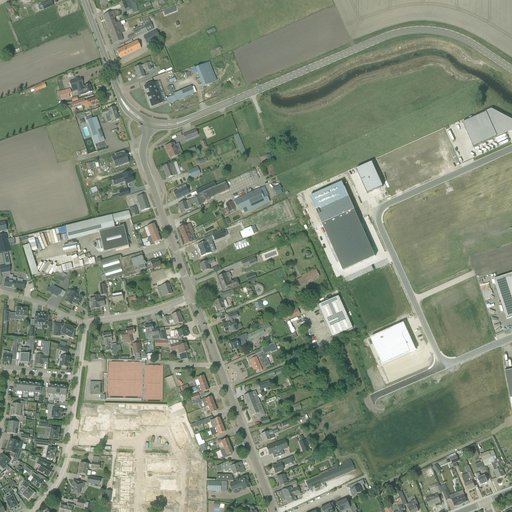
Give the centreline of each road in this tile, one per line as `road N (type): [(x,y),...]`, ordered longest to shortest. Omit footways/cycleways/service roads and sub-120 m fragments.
road 1 (secondary): [(198,115),(410,30),(461,38),(511,70)]
road 2 (unclassified): [(443,366),(377,210),(511,148)]
road 3 (tertiary): [(275,511),(190,296)]
road 4 (tertiary): [(190,296),(142,155),(150,126)]
road 5 (residential): [(1,431),(7,372),(79,379)]
road 6 (residential): [(138,442),(144,429),(167,432),(184,465),(183,511)]
